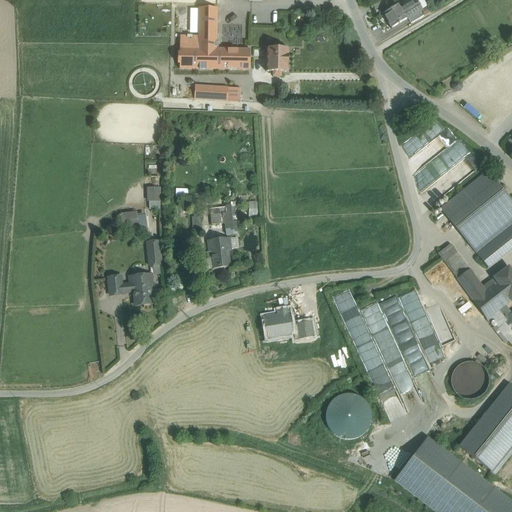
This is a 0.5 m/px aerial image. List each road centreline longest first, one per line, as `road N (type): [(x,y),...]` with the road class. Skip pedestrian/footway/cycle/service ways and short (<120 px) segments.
road 1 (unclassified): [(0,395),(54,395),(97,384),(165,328),(218,301),(400,270),(414,255),(416,233),(388,114)]
road 2 (unknown): [(409,263),(476,334),(511,359)]
road 3 (residential): [(511,166),(411,92)]
